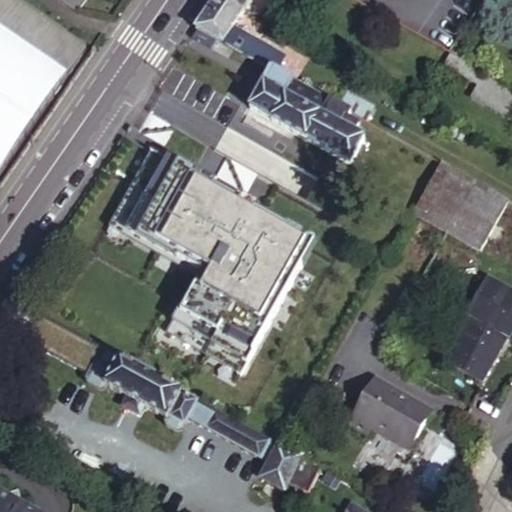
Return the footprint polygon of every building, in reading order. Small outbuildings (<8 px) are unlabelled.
[(0,0),(0,178),(90,49),(18,0),(0,0)] [(220,0),(214,0),(193,32),(220,48),(232,31),(244,13),(220,0)] [(220,0),(244,13),(254,0),(220,0)] [(404,14),(377,0),(364,0),(363,3),(400,22),(404,14)] [(232,31),(220,48),(269,74),(278,60),(281,57),(232,31)] [(436,45),(424,38),(415,55),(426,61),(436,45)] [(511,95),(484,80),(487,74),(451,53),(441,70),(474,89),(467,102),(507,124),(511,115),(511,95)] [(347,117),(269,74),(249,113),(326,155),(345,123),(347,117)] [(364,114),(359,123),(389,139),(398,125),(388,119),(390,114),(377,107),(371,118),(364,114)] [(345,123),(326,155),(349,168),(361,146),(351,140),(357,129),(345,123)] [(407,124),(398,140),(430,157),(439,142),(407,124)] [(147,157),(129,147),(123,157),(141,168),(147,157)] [(268,320),(310,241),(196,179),(199,173),(156,150),(130,199),(141,205),(135,218),(128,214),(121,226),(213,276),(207,287),(268,320)] [(418,218),(444,170),(440,167),(414,216),(418,218)] [(462,242),(488,193),(444,170),(418,218),(462,242)] [(479,251),(506,203),(488,193),(462,242),(479,251)] [(511,314),(511,296),(487,283),(479,297),(511,314)] [(488,351),(496,357),(508,336),(511,337),(511,314),(479,297),(470,314),(475,317),(478,319),(471,332),(468,330),(464,338),(488,351)] [(9,299),(0,311),(0,325),(17,335),(30,310),(9,299)] [(478,319),(475,317),(468,330),(471,332),(478,319)] [(482,383),(496,357),(488,351),(464,338),(449,365),(482,383)] [(117,358),(105,352),(100,362),(99,364),(111,371),(117,358)] [(191,420),(199,404),(117,358),(111,371),(104,384),(164,418),(162,423),(181,433),(185,426),(187,428),(191,420)] [(99,364),(100,362),(94,360),(85,377),(86,381),(99,388),(102,387),(104,384),(111,371),(99,364)] [(430,414),(373,383),(347,427),(367,438),(370,433),(407,453),(430,414)] [(279,448),(199,404),(191,420),(270,465),(279,448)] [(286,491),(290,484),(303,461),(279,448),(270,465),(263,478),(286,491)] [(290,484),(311,496),(323,472),(303,461),(290,484)] [(19,496),(7,499),(0,495),(0,511),(30,511),(23,508),(19,496)]
